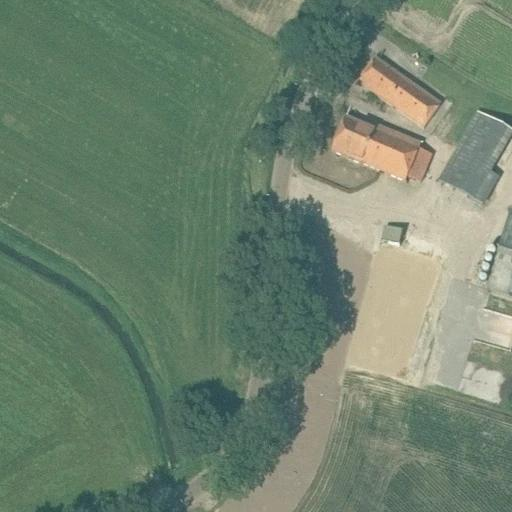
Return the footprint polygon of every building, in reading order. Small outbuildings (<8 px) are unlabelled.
[(375,60),(359,83),(423,128),(439,105),(375,60)] [(511,132),(478,113),(440,181),(483,207),(499,179),(492,174),(511,138),(511,132)] [(419,150),(421,146),(372,126),(370,130),(345,119),(331,152),(406,183),(409,176),(421,181),(432,156),(419,150)] [(491,289),(511,295),(511,214),(491,289)] [(385,228),(337,388),(393,405),(437,258),(400,246),(404,234),(385,228)]
